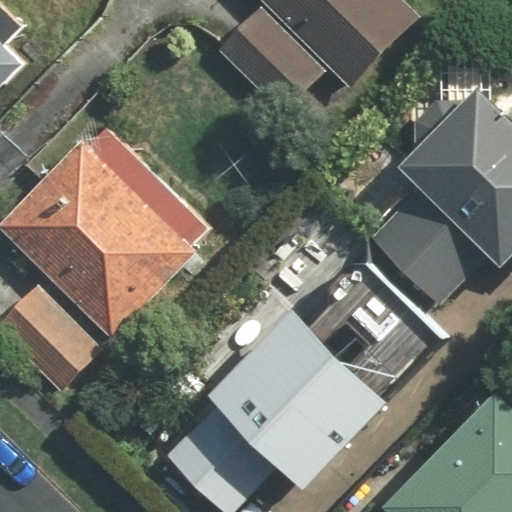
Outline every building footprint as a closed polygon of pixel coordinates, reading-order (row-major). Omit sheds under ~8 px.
[(425,0),(276,0),(362,88),(439,14),(425,0)] [(273,2),(225,48),(291,116),(338,70),(273,2)] [(0,18),(0,99),(41,58),(0,18)] [(511,86),(502,77),(484,95),(452,95),(430,116),(429,149),(421,156),(440,175),(380,234),(450,305),(506,250),(511,256),(511,86)] [(106,129),(14,222),(128,334),(220,242),(106,129)] [(51,278),(5,324),(74,392),(120,346),(51,278)] [(176,452),(233,511),(243,511),(303,455),(325,478),(471,338),(456,322),(396,378),(323,303),(237,385),(242,389),(176,452)] [(511,511),(511,393),(399,507),(404,511),(511,511)]
